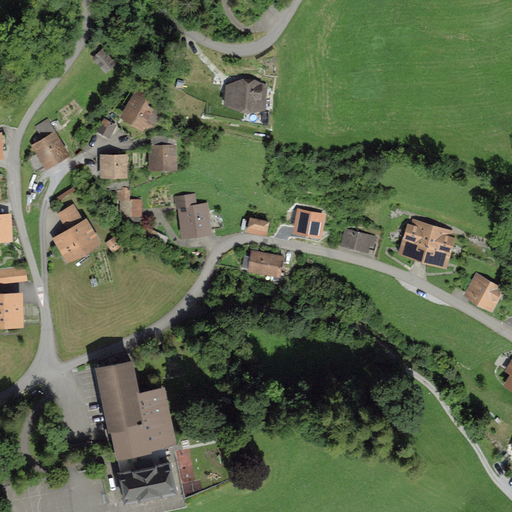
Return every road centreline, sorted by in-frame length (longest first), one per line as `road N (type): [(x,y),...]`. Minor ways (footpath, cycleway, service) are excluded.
road 1 (residential): [(184,308),(262,307),(339,319),(370,335),(438,394),(504,489)]
road 2 (residential): [(511,334),(381,266),(250,236),(222,247),(184,308)]
road 3 (unclassified): [(45,301),(16,151),(34,108),(80,44),(86,0)]
road 4 (residential): [(45,301),(47,193),(71,163),(122,140)]
road 5 (unclassified): [(160,0),(189,31),(235,49),(274,34),(297,0)]
road 6 (residential): [(44,373),(184,308)]
